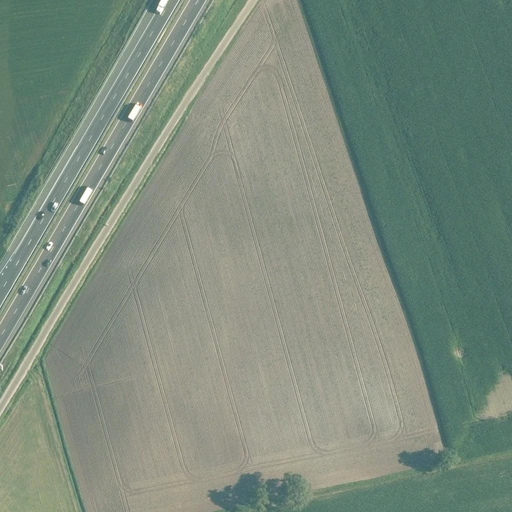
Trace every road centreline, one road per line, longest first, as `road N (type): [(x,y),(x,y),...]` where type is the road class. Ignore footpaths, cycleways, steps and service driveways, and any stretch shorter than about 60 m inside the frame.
road 1 (unclassified): [(0,406),(254,0)]
road 2 (motorway): [(0,338),(199,0)]
road 3 (motorway): [(169,0),(0,291)]
